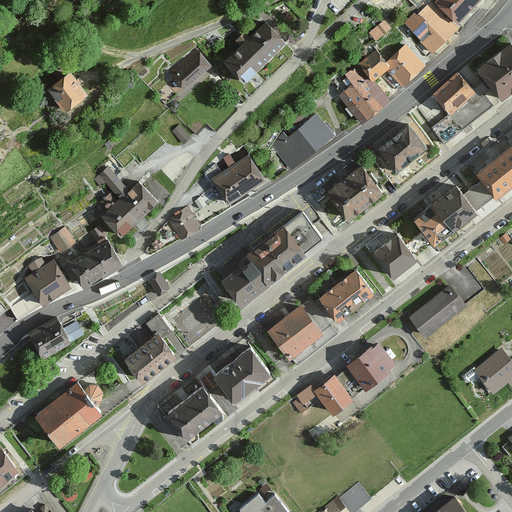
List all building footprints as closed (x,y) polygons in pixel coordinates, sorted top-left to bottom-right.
[(436,0),(457,19),(473,0),(436,0)] [(415,11),(404,21),(432,50),(457,27),(431,1),(418,13),(415,11)] [(386,17),(370,30),(376,37),(392,24),(386,17)] [(285,39),(265,20),(224,60),(244,80),(285,39)] [(404,42),(381,62),(386,68),(401,86),(425,66),(404,42)] [(511,45),(511,44),(477,71),(501,101),(511,93),(511,45)] [(196,49),(168,72),(185,93),(214,71),(196,49)] [(359,64),(372,80),(386,68),(381,62),(371,49),(356,61),(359,64)] [(348,83),(334,95),(358,123),(388,99),(372,80),(359,64),(344,77),(348,83)] [(457,73),(433,95),(451,115),(476,93),(457,73)] [(76,75),(51,94),(70,118),(95,100),(76,75)] [(285,132),(274,146),(291,171),(320,151),(337,133),(319,112),(290,140),(285,132)] [(376,147),(396,172),(426,148),(405,123),(376,147)] [(179,124),(172,131),(184,143),(191,136),(179,124)] [(481,181),(493,197),(496,201),(511,189),(511,146),(476,174),(481,181)] [(217,180),(233,208),(268,184),(250,154),(217,180)] [(358,164),(325,191),(345,217),(379,190),(358,164)] [(108,165),(100,173),(118,196),(128,187),(108,165)] [(157,199),(139,180),(104,212),(121,231),(157,199)] [(462,196),(474,212),(493,197),(481,181),(462,196)] [(412,220),(432,248),(476,215),(474,212),(462,196),(456,188),(412,220)] [(189,209),(171,222),(184,241),(201,229),(189,209)] [(301,214),(218,277),(241,307),(306,257),(303,252),(320,239),(301,214)] [(99,224),(89,231),(97,241),(107,234),(99,224)] [(65,226),(50,237),(61,251),(76,240),(65,226)] [(368,251),(391,279),(415,260),(392,231),(368,251)] [(68,263),(83,288),(122,266),(108,240),(68,263)] [(25,278),(42,306),(71,288),(53,260),(25,278)] [(317,296),(338,321),(373,293),(352,267),(317,296)] [(160,272),(149,279),(155,288),(159,294),(169,287),(160,272)] [(403,317),(422,341),(465,307),(446,283),(403,317)] [(149,300),(159,294),(155,288),(146,295),(149,300)] [(263,329),(287,358),(321,331),(297,301),(263,329)] [(57,320),(28,338),(42,362),(72,345),(57,320)] [(159,335),(126,359),(145,386),(178,362),(159,335)] [(218,383),(234,402),(269,372),(243,341),(207,370),(218,383)] [(342,365),(361,389),(392,364),(372,341),(342,365)] [(470,370),(491,395),(511,377),(511,360),(500,346),(470,370)] [(196,380),(206,393),(218,383),(207,370),(196,380)] [(314,393),(330,413),(350,398),(331,373),(311,388),(314,393)] [(80,380),(37,414),(59,443),(102,409),(96,401),(101,397),(103,390),(98,382),(89,383),(85,387),(80,380)] [(161,409),(192,445),(226,416),(206,393),(196,380),(161,409)] [(308,384),(295,394),(301,403),(314,393),(311,388),(308,384)] [(0,444),(0,491),(24,473),(0,444)] [(239,511),(289,511),(274,492),(263,500),(256,491),(235,507),(239,511)] [(431,511),(470,511),(455,493),(431,511)] [(350,511),(338,496),(318,511),(350,511)]
